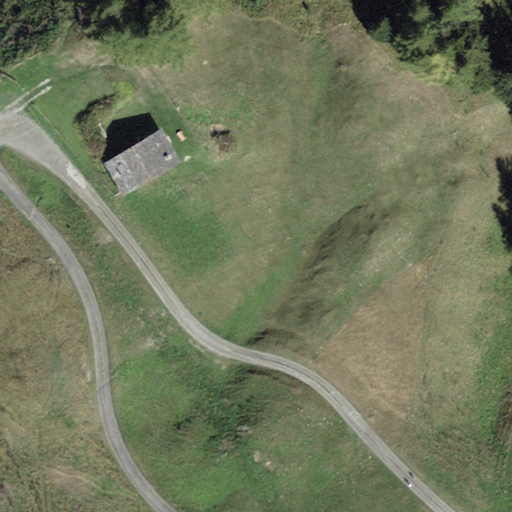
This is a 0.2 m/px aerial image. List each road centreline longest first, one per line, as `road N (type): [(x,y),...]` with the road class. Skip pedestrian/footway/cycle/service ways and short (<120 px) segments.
road 1 (track): [(446,511),(310,377),(214,341),(170,302),(84,188),(31,139),(0,126)]
road 2 (track): [(0,177),(85,282),(115,434),(135,482),(167,511)]
